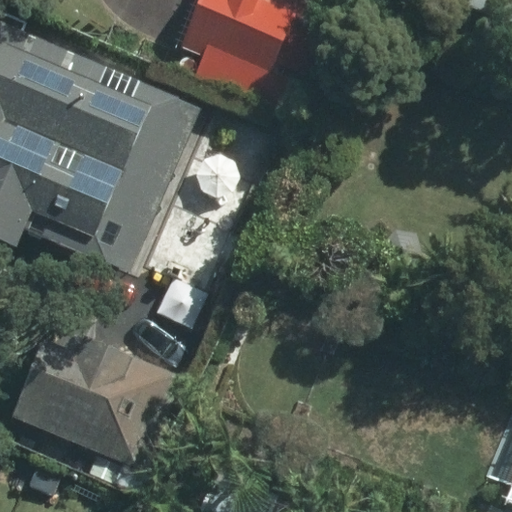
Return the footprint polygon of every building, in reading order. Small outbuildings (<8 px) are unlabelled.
[(200,54),(188,73),(286,113),(331,2),(327,0),(192,0),(175,45),(200,54)] [(511,0),(458,0),(457,6),(511,28),(511,0)] [(123,273),(197,107),(0,18),(0,244),(2,246),(13,222),(123,273)] [(27,351),(0,414),(144,475),(183,379),(66,331),(52,362),(27,351)] [(278,511),(291,483),(224,456),(200,511),(278,511)]
